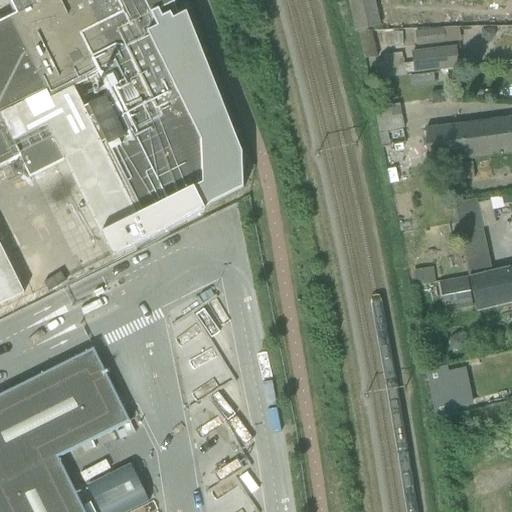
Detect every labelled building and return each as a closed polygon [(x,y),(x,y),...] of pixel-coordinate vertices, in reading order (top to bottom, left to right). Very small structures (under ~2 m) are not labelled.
[(7,0),(15,16),(0,23),(0,167),(18,159),(29,179),(63,162),(100,236),(112,259),(204,213),(203,212),(210,206),(211,206),(242,190),(241,155),(185,15),(184,15),(178,18),(172,6),(174,5),(172,0),(7,0)] [(372,0),(346,0),(351,23),(354,34),(359,33),(369,30),(379,28),(372,0)] [(444,44),(442,29),(414,32),(416,48),(444,44)] [(369,30),(359,33),(366,60),(376,57),(369,30)] [(494,31),(481,31),(481,44),(489,43),(494,38),(494,31)] [(454,48),(410,53),(412,74),(456,70),(454,48)] [(442,92),(431,93),(432,105),(444,104),(442,92)] [(398,105),(373,110),(378,135),(386,133),(403,130),(398,105)] [(511,118),(424,130),(429,165),(511,154),(511,118)] [(490,178),(511,175),(511,157),(488,161),(490,178)] [(489,273),(479,232),(473,202),(452,206),(459,236),(468,277),(489,273)] [(0,305),(23,295),(0,249),(0,305)] [(511,267),(468,278),(469,281),(477,313),(511,304),(511,267)] [(428,285),(425,270),(411,273),(414,287),(428,285)] [(468,278),(468,277),(436,283),(444,315),(473,309),(466,281),(469,281),(468,278)] [(43,286),(26,294),(31,303),(48,295),(43,286)] [(101,290),(93,294),(95,298),(103,294),(101,290)] [(0,511),(83,511),(57,459),(129,423),(92,350),(2,395),(0,395),(0,511)] [(464,370),(447,373),(454,409),(471,406),(464,370)] [(225,480),(247,466),(241,458),(220,472),(225,480)] [(129,466),(86,488),(97,511),(130,511),(148,503),(129,466)]
